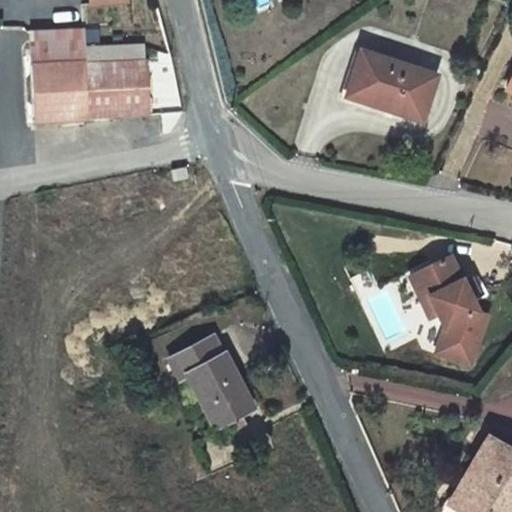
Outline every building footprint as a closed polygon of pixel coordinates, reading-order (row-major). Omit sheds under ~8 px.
[(84,31),(30,33),(34,121),(87,119),(87,120),(149,117),(146,59),(143,59),(143,46),(96,48),(84,48),(84,34),(84,31)] [(96,34),(84,34),(84,48),(96,48),(96,34)] [(436,77),(361,52),(349,88),(379,98),(376,106),(421,121),(436,77)] [(379,98),(349,88),(346,96),(376,106),(379,98)] [(186,168),(172,171),(174,181),(188,178),(186,168)] [(450,257),(417,273),(437,314),(444,328),(436,354),(471,366),(487,316),(478,313),(469,296),(463,283),(450,257)] [(437,314),(417,273),(409,277),(429,318),(437,314)] [(472,279),(463,283),(469,296),(478,291),(472,279)] [(212,338),(170,360),(181,380),(187,376),(216,430),(254,409),(224,355),(222,356),(212,338)] [(148,423),(141,408),(103,427),(110,442),(125,434),(148,423)] [(148,423),(125,434),(132,446),(154,434),(148,423)] [(478,469),(457,506),(466,511),(511,511),(511,453),(486,438),(471,465),(478,469)] [(478,469),(471,465),(449,502),(457,506),(478,469)]
